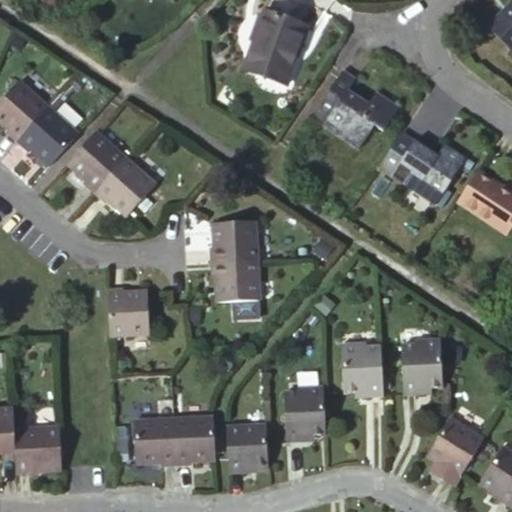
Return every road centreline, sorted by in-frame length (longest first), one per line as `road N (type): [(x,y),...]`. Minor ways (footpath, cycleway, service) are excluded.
road 1 (residential): [(422,511),(379,484),(336,484),(234,511)]
road 2 (residential): [(169,255),(92,257),(0,187)]
road 3 (residential): [(183,511),(139,501),(0,509)]
road 4 (residential): [(442,0),(425,21),(426,49),(442,78),(511,123)]
